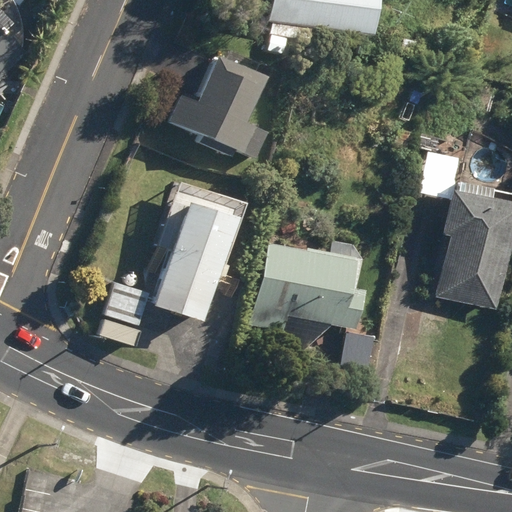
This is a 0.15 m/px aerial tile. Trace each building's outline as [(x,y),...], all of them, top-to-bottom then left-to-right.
[(256,0),(254,20),(353,33),(356,0),(256,0)] [(0,95),(9,88),(2,80),(27,56),(6,34),(14,26),(0,11),(0,95)] [(221,148),(242,156),(253,130),(226,118),(245,73),(195,52),(175,98),(167,94),(155,120),(189,135),(187,141),(219,154),(221,148)] [(412,150),(428,151),(430,138),(414,136),(412,150)] [(424,298),(485,307),(500,200),(472,196),(474,185),(440,180),(439,189),(432,188),(425,233),(434,234),(424,298)] [(134,305),(183,318),(212,213),(163,199),(134,305)] [(290,343),(295,350),(317,324),(339,328),(347,288),(332,285),(337,257),(252,241),(235,329),(273,336),(273,331),(282,336),(290,343)] [(94,316),(126,325),(135,292),(103,283),(94,316)] [(328,373),(354,377),(361,335),(334,331),(328,373)]
